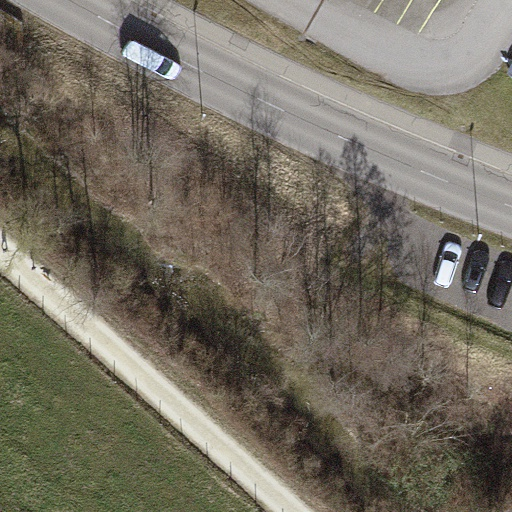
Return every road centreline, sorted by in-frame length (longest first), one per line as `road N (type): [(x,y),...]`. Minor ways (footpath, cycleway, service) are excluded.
road 1 (tertiary): [(511,204),(213,77),(71,0)]
road 2 (track): [(292,511),(0,243)]
